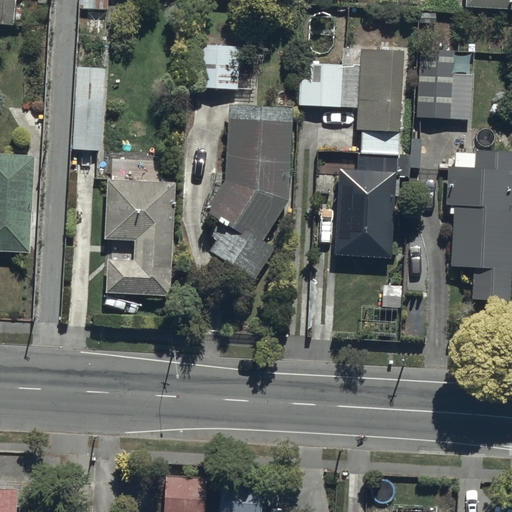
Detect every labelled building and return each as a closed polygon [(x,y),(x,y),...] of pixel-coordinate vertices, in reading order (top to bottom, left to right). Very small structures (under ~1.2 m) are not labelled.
[(511,0),(467,0),(467,16),(511,18),(511,0)] [(240,51),(199,50),(198,95),(239,96),(240,51)] [(399,177),(403,60),(361,57),(358,137),(362,137),(361,162),(366,162),(366,179),(338,178),(334,265),(394,267),(397,181),(402,181),(402,177),(399,177)] [(455,57),(419,57),(418,123),(471,124),(471,83),(454,83),(455,57)] [(342,115),(343,72),(320,72),(320,67),(306,66),(306,71),(300,71),(299,114),(342,115)] [(105,74),(77,73),(73,157),(101,158),(105,74)] [(290,209),(294,116),(229,112),(225,189),(205,220),(227,234),(210,259),(253,287),(274,256),(263,249),(290,209)] [(511,311),(511,307),(511,160),(477,160),(477,161),(455,160),(454,177),(449,176),(447,214),(456,214),(453,277),(474,278),(473,309),(511,311)] [(0,259),(32,261),(35,164),(0,161),(0,259)] [(171,305),(176,191),(108,190),(105,247),(137,248),(136,268),(108,267),(106,302),(171,305)] [(208,511),(210,472),(164,471),(162,511),(172,511),(208,511)] [(260,511),(261,474),(218,472),(217,511),(260,511)] [(0,511),(15,511),(17,490),(0,488),(0,511)]
